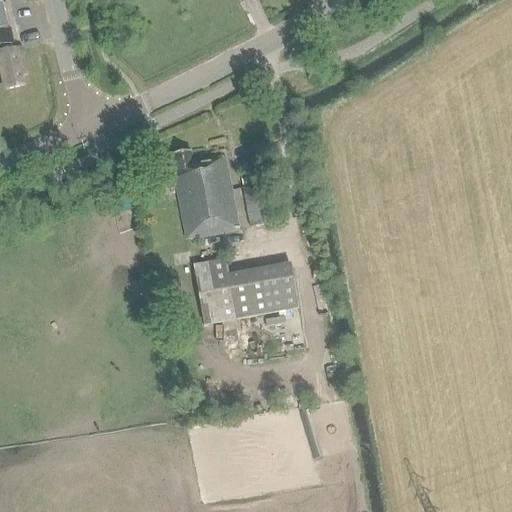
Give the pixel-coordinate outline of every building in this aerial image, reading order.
[(1,0),(0,0),(0,68),(1,69),(5,91),(24,87),(21,77),(26,76),(20,49),(13,50),(1,0)] [(176,178),(173,179),(184,239),(220,233),(220,230),(237,227),(224,159),(192,165),(190,152),(172,155),(176,178)] [(250,185),(248,175),(239,177),(241,187),(250,185)] [(274,222),(266,183),(241,188),(249,227),(274,222)] [(289,268),(219,282),(215,263),(190,268),(202,327),(297,307),(289,268)]
